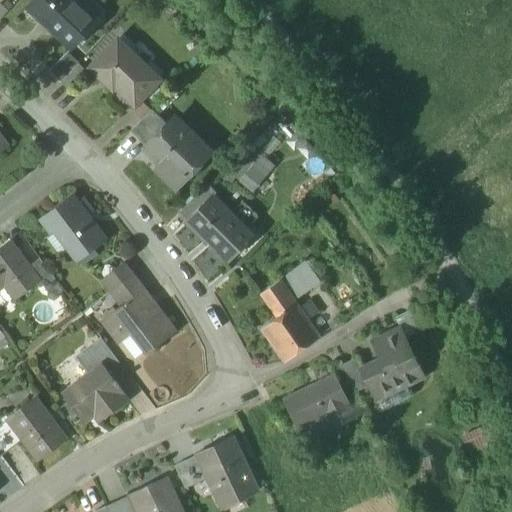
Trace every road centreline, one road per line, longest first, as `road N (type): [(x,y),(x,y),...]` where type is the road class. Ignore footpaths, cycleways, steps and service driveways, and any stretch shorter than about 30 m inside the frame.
road 1 (track): [(511,402),(450,266),(366,139),(239,0)]
road 2 (residential): [(239,390),(171,259),(81,150)]
road 3 (residential): [(24,511),(142,433),(239,390)]
road 4 (residential): [(239,390),(408,294)]
